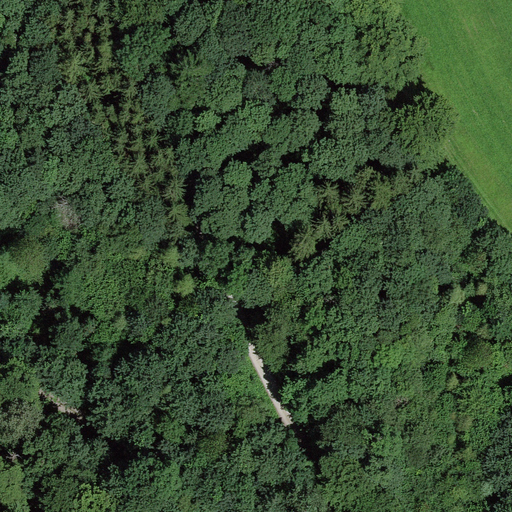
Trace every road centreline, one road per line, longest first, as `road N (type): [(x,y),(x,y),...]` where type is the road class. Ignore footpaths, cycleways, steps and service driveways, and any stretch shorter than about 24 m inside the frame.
road 1 (track): [(117,0),(209,249),(305,446),(351,507)]
road 2 (track): [(0,374),(24,380),(198,497),(235,511)]
